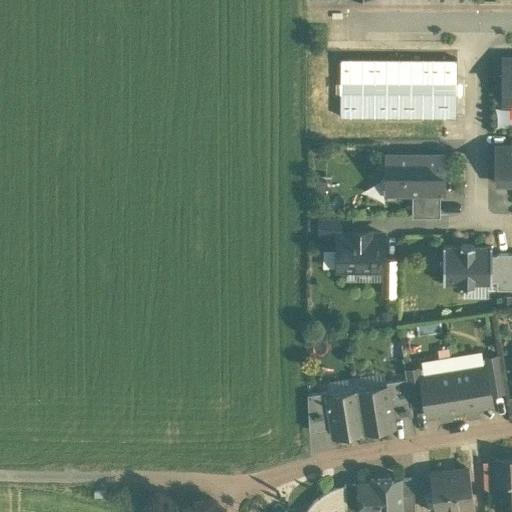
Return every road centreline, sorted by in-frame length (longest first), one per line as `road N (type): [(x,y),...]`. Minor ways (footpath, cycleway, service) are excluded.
road 1 (residential): [(214,495),(357,452),(511,427)]
road 2 (residential): [(475,220),(476,19)]
road 3 (residential): [(476,19),(315,20)]
road 4 (unclassified): [(129,473),(0,474)]
